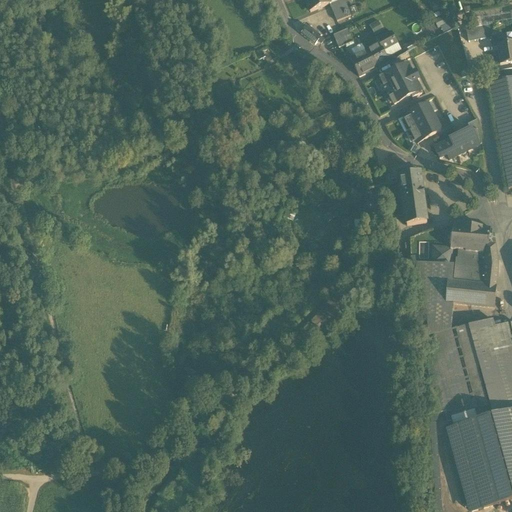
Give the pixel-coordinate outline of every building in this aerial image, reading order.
[(330,5),(327,0),(304,0),(310,14),(329,5),(330,5)] [(427,0),(432,13),(440,11),(436,0),(427,0)] [(331,8),(337,23),(351,17),(345,3),(331,8)] [(494,28),(511,23),(511,14),(510,15),(480,20),(471,22),(473,32),(482,30),(494,28)] [(371,28),(375,35),(382,32),(378,24),(371,28)] [(315,46),(318,42),(321,39),(306,27),(300,34),(315,46)] [(494,28),(482,30),(484,42),(491,43),(494,28)] [(333,37),(336,43),(350,37),(347,30),(333,37)] [(468,45),(484,42),(482,30),(473,32),(466,33),(468,45)] [(379,46),(379,45),(384,53),(398,45),(392,34),(376,40),(379,46)] [(353,43),(350,37),(336,43),(339,49),(353,43)] [(351,51),(355,58),(365,53),(362,45),(351,51)] [(379,46),(366,52),(369,58),(371,57),(374,62),(375,61),(379,68),(389,63),(387,59),(384,53),(379,45),(379,46)] [(398,45),(384,53),(387,59),(401,51),(398,45)] [(497,48),(500,68),(511,66),(511,48),(509,49),(508,47),(497,48)] [(253,55),(255,61),(264,57),(262,52),(253,55)] [(378,69),(379,68),(375,61),(374,62),(371,57),(369,58),(366,52),(365,53),(355,58),(350,61),(359,78),(378,69)] [(384,87),(381,88),(388,102),(391,100),(394,107),(411,99),(412,101),(419,97),(419,96),(422,95),(416,84),(419,82),(415,75),(412,76),(407,65),(404,67),(403,66),(396,69),(398,72),(381,80),(384,87)] [(508,192),(511,191),(511,81),(489,86),(508,192)] [(432,104),(427,106),(431,114),(435,112),(432,104)] [(405,121),(410,132),(434,120),(431,114),(427,106),(404,118),(405,121)] [(330,121),(325,113),(311,122),(315,130),(330,121)] [(434,120),(410,132),(416,142),(417,145),(441,133),(437,126),(434,120)] [(407,134),(410,132),(405,121),(401,123),(407,134)] [(471,131),(480,147),(482,146),(477,122),(468,126),(470,131),(471,131)] [(441,123),(437,126),(441,133),(445,131),(441,123)] [(449,162),(480,147),(471,131),(470,131),(434,150),(439,161),(446,157),(449,162)] [(410,132),(407,134),(412,144),(416,142),(410,132)] [(390,181),(400,179),(399,178),(413,175),(412,171),(409,166),(388,171),(390,181)] [(420,174),(413,175),(399,178),(400,179),(405,203),(404,203),(407,227),(427,225),(420,174)] [(453,226),(450,251),(450,252),(452,252),(458,252),(458,254),(487,256),(486,258),(496,256),(494,236),(489,236),(490,229),(453,226)] [(450,269),(452,252),(450,252),(450,251),(434,249),(432,267),(450,269)] [(487,256),(458,254),(457,269),(450,269),(432,267),(418,266),(429,338),(451,332),(453,307),(445,306),(447,283),(455,284),(483,287),(485,265),(486,258),(487,256)] [(486,258),(485,265),(497,263),(496,256),(486,258)] [(485,265),(483,287),(496,289),(498,269),(497,263),(485,265)] [(494,310),(496,289),(483,287),(455,284),(447,283),(445,306),(453,307),(494,310)] [(454,429),(507,415),(495,371),(505,369),(494,329),(492,321),(451,332),(429,338),(435,358),(449,413),(454,429)] [(511,340),(508,325),(494,329),(505,369),(495,371),(507,415),(511,413),(511,340)] [(437,416),(449,413),(435,358),(425,360),(432,387),(429,388),(437,416)] [(511,413),(507,415),(454,429),(454,431),(449,433),(471,511),(478,511),(511,502),(511,413)]
